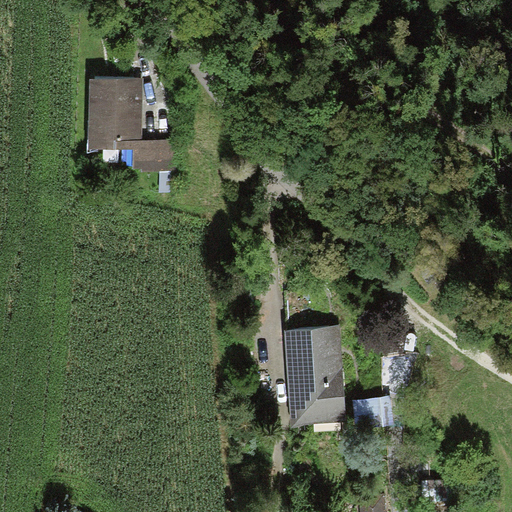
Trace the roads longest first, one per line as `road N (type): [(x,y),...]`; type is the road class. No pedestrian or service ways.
road 1 (residential): [(511,375),(422,316),(341,244),(136,0)]
road 2 (track): [(511,175),(427,110),(195,62)]
